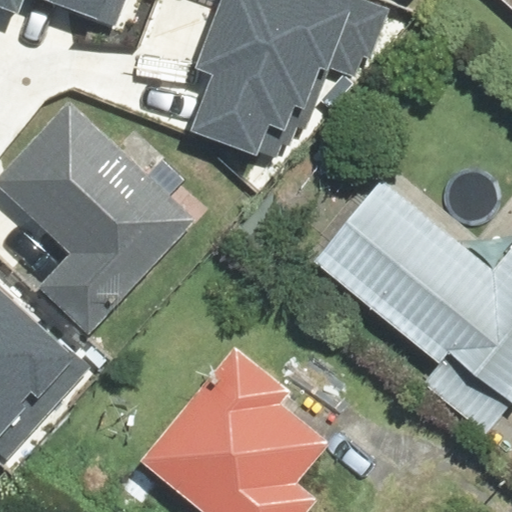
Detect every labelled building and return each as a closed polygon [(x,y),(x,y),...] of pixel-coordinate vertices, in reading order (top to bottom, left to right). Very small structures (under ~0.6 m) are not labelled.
[(85,0),(113,10),(116,0),(85,0)] [(225,60),(204,121),(261,141),(273,108),(295,116),(304,92),(314,96),(328,55),(335,58),(355,0),(231,0),(213,56),(225,60)] [(217,216),(82,100),(15,177),(97,247),(64,285),(118,331),(217,216)] [(457,359),(469,343),(511,376),(511,264),(511,265),(403,179),(336,263),(457,359)] [(0,443),(11,453),(95,360),(0,275),(0,443)] [(164,453),(232,511),(327,511),(338,500),(316,480),(343,449),(306,417),(325,395),(261,340),(164,453)]
